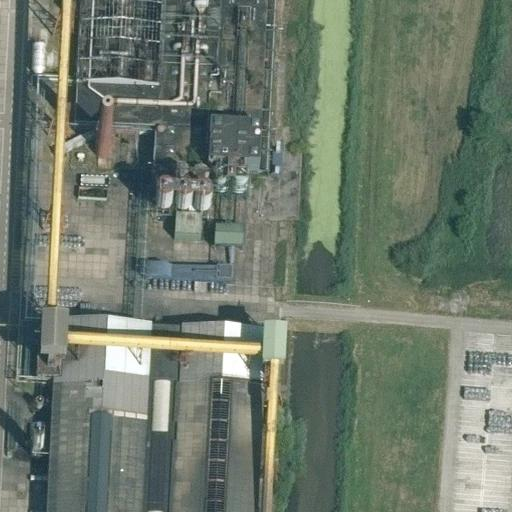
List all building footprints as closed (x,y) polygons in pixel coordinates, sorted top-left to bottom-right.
[(61,0),(61,12),(73,13),(72,31),(78,32),(75,92),(74,133),(154,137),(152,177),(205,180),(266,183),(274,0),(61,0)] [(175,226),(175,242),(198,243),(199,226),(175,226)] [(216,229),(215,249),(243,251),(245,230),(216,229)] [(147,283),(194,286),(194,294),(206,295),(206,286),(232,288),(233,274),(148,270),(147,283)] [(256,511),(262,399),(286,401),(288,370),(291,371),(292,354),(291,354),(288,354),(289,344),(265,343),(265,341),(177,337),(177,338),(150,337),(150,335),(64,331),(64,333),(63,333),(38,332),(38,341),(33,341),(34,352),(34,356),(37,356),(35,388),(52,390),(45,511),(256,511)]
